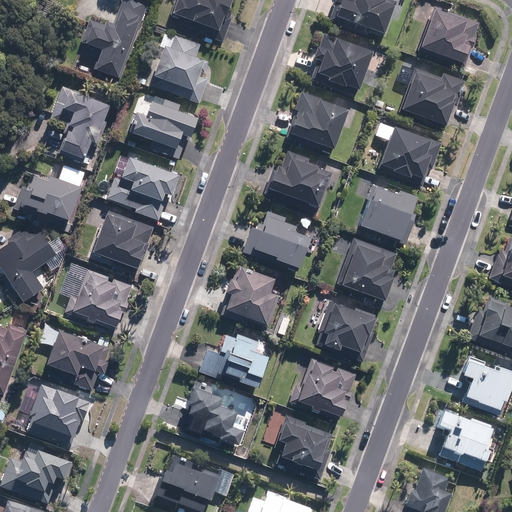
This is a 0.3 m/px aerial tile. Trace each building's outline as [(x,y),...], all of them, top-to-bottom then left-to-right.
[(93,20),(84,42),(104,50),(97,68),(122,77),(150,3),(141,0),(122,0),(112,28),(93,20)] [(235,0),(180,0),(173,22),(222,39),(235,0)] [(336,0),(330,19),(382,37),(395,0),(336,0)] [(466,19),(467,17),(436,6),(422,45),(465,60),(471,44),(472,40),(478,24),(466,19)] [(327,33),(311,78),(357,94),(373,49),(327,33)] [(200,46),(172,35),(157,76),(158,76),(154,87),(199,105),(215,65),(196,58),(200,46)] [(455,91),(458,92),(463,78),(443,71),(440,76),(415,67),(400,107),(425,116),(446,124),(455,99),(453,98),(455,91)] [(51,119),(69,126),(59,150),(86,160),(95,136),(98,137),(110,105),(64,87),(51,119)] [(305,90),(290,132),(333,147),(348,106),(305,90)] [(151,101),(147,113),(138,110),(130,132),(177,149),(183,133),(192,136),(198,117),(151,101)] [(394,123),(393,126),(380,121),(375,135),(388,140),(380,162),(392,167),(392,168),(410,175),(411,172),(425,177),(429,166),(431,167),(440,142),(430,138),(431,137),(394,123)] [(285,151),(270,194),(317,211),(332,168),(285,151)] [(179,174),(125,156),(110,201),(164,219),(179,174)] [(46,229),(51,213),(70,219),(85,174),(60,166),(56,177),(32,169),(15,219),(46,229)] [(377,184),(362,222),(406,239),(420,200),(377,184)] [(308,239),(292,234),(297,221),(267,210),(263,223),(256,221),(245,251),(298,270),(308,239)] [(154,225),(109,211),(96,252),(141,266),(154,225)] [(46,286),(36,270),(57,258),(40,231),(0,254),(0,261),(7,273),(6,273),(23,300),(46,286)] [(506,284),(509,277),(511,278),(511,236),(510,235),(505,249),(499,247),(489,278),(506,284)] [(397,251),(354,237),(339,281),(382,296),(397,251)] [(222,311),(266,327),(279,293),(269,290),(274,276),(240,263),(235,277),(234,277),(222,311)] [(132,284),(87,267),(71,311),(115,327),(132,284)] [(511,304),(490,296),(486,307),(479,304),(467,335),(511,351),(511,304)] [(375,314),(332,299),(317,344),(360,358),(375,314)] [(2,322),(0,326),(0,325),(0,388),(5,391),(26,331),(2,322)] [(110,345),(60,327),(47,360),(75,370),(71,381),(92,388),(96,378),(98,378),(110,345)] [(268,354),(255,349),(259,340),(233,329),(226,344),(227,344),(223,353),(208,348),(199,369),(223,378),(226,372),(257,383),(268,354)] [(501,414),(511,379),(511,366),(498,361),(497,364),(466,354),(461,371),(470,374),(461,401),(501,414)] [(312,356),(296,402),(337,417),(354,371),(312,356)] [(232,424),(238,409),(219,402),(222,394),(194,384),(186,408),(196,412),(191,424),(238,441),(243,427),(232,424)] [(45,386),(28,429),(72,446),(89,403),(45,386)] [(494,427),(440,409),(434,429),(448,434),(440,458),(482,472),(489,451),(486,450),(494,427)] [(291,417),(276,460),(318,475),(333,432),(291,417)] [(12,455),(1,486),(48,504),(58,478),(65,481),(72,464),(26,447),(22,459),(12,455)] [(171,462),(158,497),(201,511),(203,511),(216,478),(171,462)] [(442,511),(450,494),(443,491),(449,477),(426,467),(416,491),(413,490),(404,511),(442,511)] [(309,511),(310,509),(264,492),(256,511),(309,511)] [(45,511),(9,499),(5,511),(45,511)]
